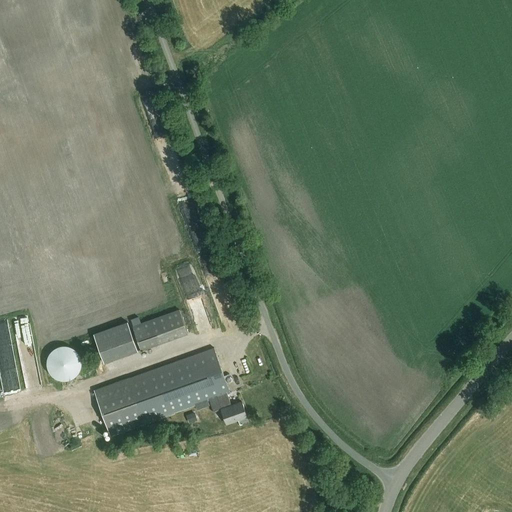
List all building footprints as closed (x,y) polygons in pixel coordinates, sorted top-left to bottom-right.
[(177,259),(190,254),(187,247),(174,252),(177,259)] [(187,308),(145,320),(144,317),(101,329),(109,359),(195,335),(187,308)] [(26,369),(42,366),(33,324),(18,327),(26,369)] [(60,379),(64,380),(69,380),(73,378),(77,375),(79,372),(81,367),(82,363),(81,358),(80,354),(77,350),(73,348),(69,346),(65,345),(60,346),(56,347),(52,350),(49,354),(48,358),(47,362),(47,367),(49,371),(52,375),(55,378),(60,379)] [(130,377),(94,390),(109,434),(173,412),(195,404),(198,410),(210,406),(208,399),(209,399),(214,413),(222,410),(226,423),(247,416),(242,402),(231,405),(227,393),(230,392),(225,378),(224,376),(214,348),(130,377)]
